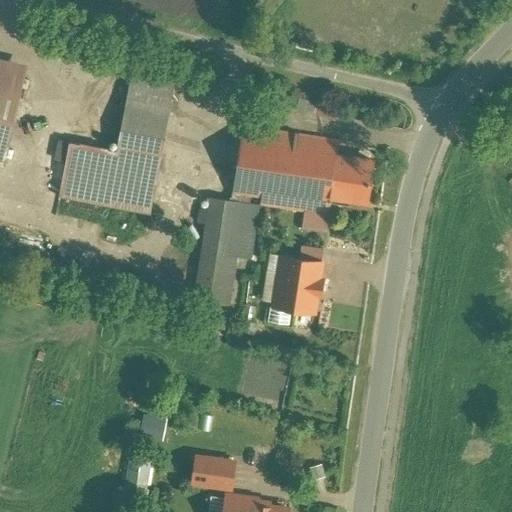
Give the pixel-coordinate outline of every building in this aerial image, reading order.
[(29,66),(0,58),(0,160),(5,162),(29,66)] [(128,69),(115,145),(67,137),(58,194),(149,209),(171,76),(128,69)] [(371,154),(335,148),(337,134),(246,121),(236,193),(327,206),(328,196),(364,201),(371,154)] [(252,258),(260,201),(210,193),(195,295),(230,300),(237,256),(252,258)] [(315,310),(323,254),(280,248),(272,304),(315,310)] [(235,455),(195,449),(189,482),(230,489),(235,455)] [(287,511),(289,502),(225,492),(221,511),(287,511)]
